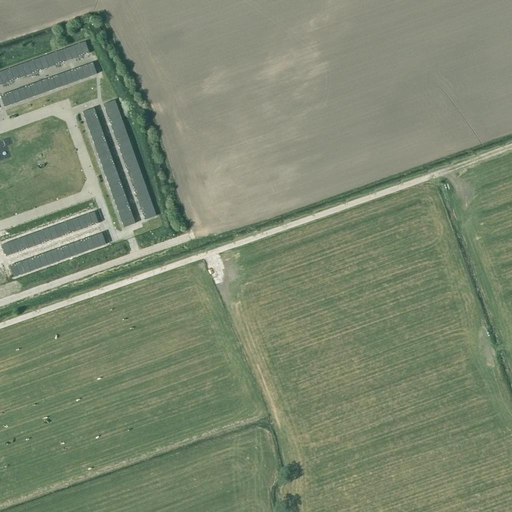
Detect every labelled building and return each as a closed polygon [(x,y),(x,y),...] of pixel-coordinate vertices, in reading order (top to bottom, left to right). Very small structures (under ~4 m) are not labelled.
[(62,50),(66,61),(89,53),(85,41),(62,50)] [(38,58),(43,70),(66,61),(62,50),(47,55),(38,58)] [(15,66),(19,78),(43,70),(38,58),(15,66)] [(92,62),(69,71),(73,82),(96,74),(92,62)] [(0,84),(19,78),(15,66),(0,71),(0,84)] [(50,91),(73,82),(69,71),(46,79),(50,91)] [(27,99),(50,91),(46,79),(23,87),(27,99)] [(0,95),(0,96),(4,107),(27,99),(23,87),(0,95)] [(115,100),(103,104),(111,127),(123,123),(115,100)] [(93,108),(82,112),(90,135),(102,131),(93,108)] [(111,127),(119,151),(131,146),(123,123),(111,127)] [(90,135),(98,158),(110,154),(102,131),(90,135)] [(122,158),(128,174),(139,169),(131,146),(119,151),(122,158)] [(98,158),(107,181),(118,177),(110,154),(98,158)] [(128,174),(136,197),(148,193),(139,169),(128,174)] [(107,181),(115,204),(127,200),(118,177),(107,181)] [(156,216),(148,193),(136,197),(144,220),(156,216)] [(135,223),(127,200),(115,204),(123,227),(135,223)] [(71,220),(75,231),(98,223),(94,212),(71,220)] [(75,231),(71,220),(48,228),(52,240),(75,231)] [(52,240),(48,228),(25,236),(29,248),(42,243),(52,240)] [(101,233),(78,241),(82,253),(106,244),(101,233)] [(29,248),(25,236),(1,245),(6,256),(29,248)] [(59,261),(82,253),(78,241),(55,249),(59,261)] [(36,269),(59,261),(55,249),(48,252),(32,257),(36,269)] [(13,277),(36,269),(32,257),(9,266),(13,277)]
